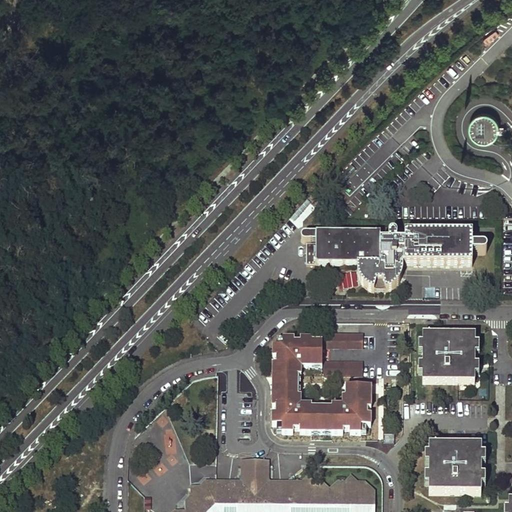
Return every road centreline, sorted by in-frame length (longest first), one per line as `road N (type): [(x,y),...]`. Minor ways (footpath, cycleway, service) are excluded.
road 1 (secondary): [(415,0),(0,439)]
road 2 (secondary): [(84,383),(394,58),(470,0)]
road 3 (residential): [(239,359),(298,310),(511,312)]
road 4 (residential): [(398,511),(398,479),(382,456),(268,443),(259,385),(239,359)]
road 5 (residential): [(114,511),(117,447),(137,407),(180,373),(239,359)]
road 6 (tertiary): [(0,500),(84,383)]
road 7 (secondary): [(0,470),(84,383)]
